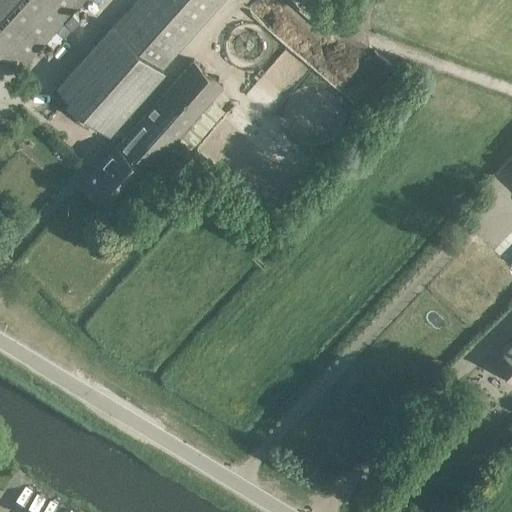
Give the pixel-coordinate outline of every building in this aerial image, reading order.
[(0,0),(0,55),(16,70),(81,0),(0,0)] [(220,0),(134,0),(57,85),(105,128),(220,0)] [(276,12),(281,6),(273,0),(260,0),(249,14),(269,31),(281,16),(276,12)] [(114,209),(122,200),(224,86),(193,60),(83,184),(96,195),(114,209)] [(183,147),(188,158),(203,151),(197,140),(183,147)] [(511,339),(495,357),(511,373),(511,339)]
